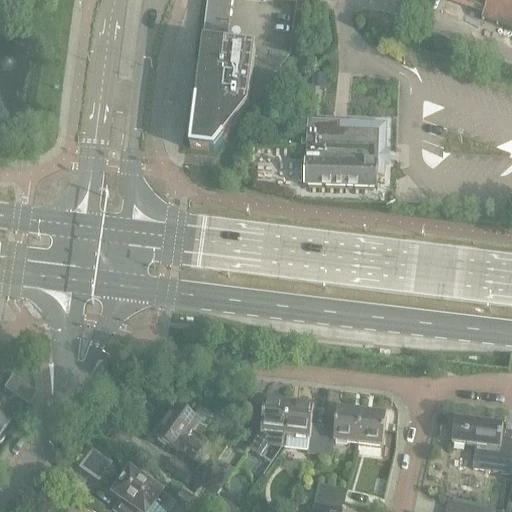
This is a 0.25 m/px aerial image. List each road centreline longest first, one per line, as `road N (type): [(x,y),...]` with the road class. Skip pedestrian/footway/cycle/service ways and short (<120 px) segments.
road 1 (primary): [(118,286),(511,333)]
road 2 (primary): [(511,277),(126,231)]
road 3 (residential): [(203,362),(422,389)]
road 4 (residential): [(55,423),(118,286)]
road 5 (unclassified): [(511,55),(379,0)]
road 6 (tertiary): [(102,94),(79,225)]
road 7 (tertiary): [(126,231),(138,100)]
road 8 (residential): [(422,389),(399,511)]
